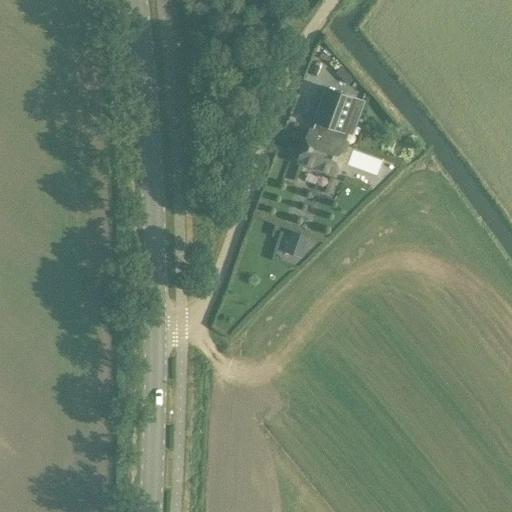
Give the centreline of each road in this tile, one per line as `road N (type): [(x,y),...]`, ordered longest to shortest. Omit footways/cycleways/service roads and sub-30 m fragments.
road 1 (unclassified): [(154,331),(181,327),(206,307),(281,98),(332,0)]
road 2 (tertiary): [(154,331),(153,201),(135,0)]
road 3 (tertiary): [(147,511),(154,331)]
